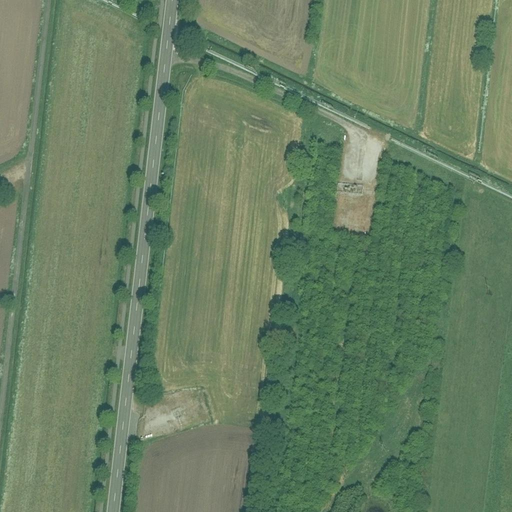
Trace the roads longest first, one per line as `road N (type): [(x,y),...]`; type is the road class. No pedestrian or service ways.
road 1 (secondary): [(172,0),(112,511)]
road 2 (track): [(47,0),(0,417)]
